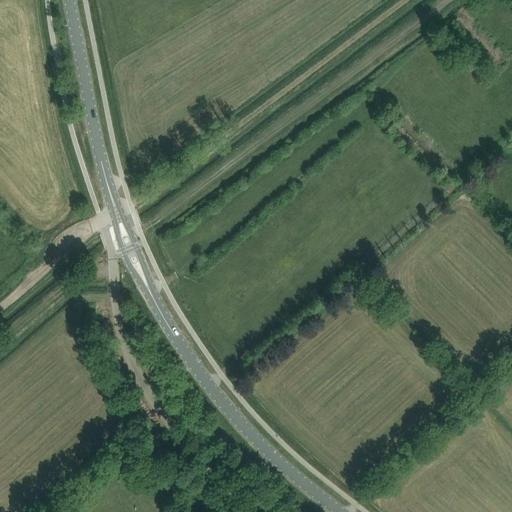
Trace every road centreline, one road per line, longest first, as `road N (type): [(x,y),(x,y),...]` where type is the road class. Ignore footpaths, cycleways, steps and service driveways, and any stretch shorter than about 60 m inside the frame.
road 1 (track): [(405,0),(156,187)]
road 2 (unclassified): [(243,511),(143,384),(117,315),(112,255)]
road 3 (secondary): [(338,511),(239,422),(152,296)]
road 4 (secondary): [(104,175),(66,0)]
road 5 (track): [(0,310),(102,222)]
